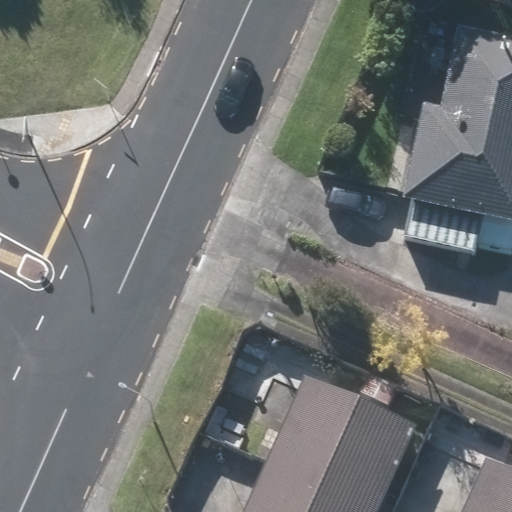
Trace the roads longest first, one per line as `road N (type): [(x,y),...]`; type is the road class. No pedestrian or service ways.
road 1 (tertiary): [(86,360),(249,0)]
road 2 (tertiary): [(18,511),(86,360)]
